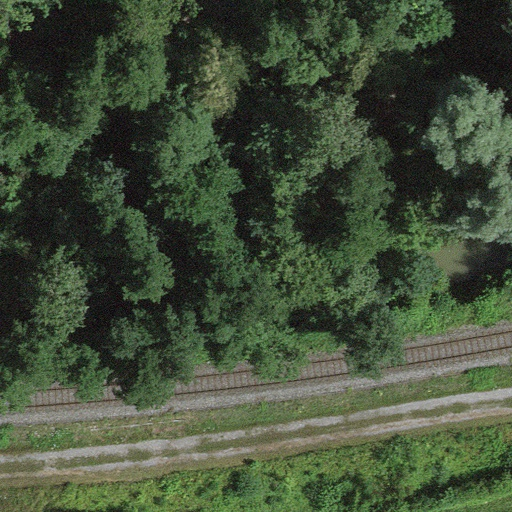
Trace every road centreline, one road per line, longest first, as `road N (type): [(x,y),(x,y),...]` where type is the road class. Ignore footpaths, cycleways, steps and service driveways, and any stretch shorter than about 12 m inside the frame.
road 1 (track): [(511,402),(0,469)]
road 2 (track): [(229,0),(253,43),(511,148)]
